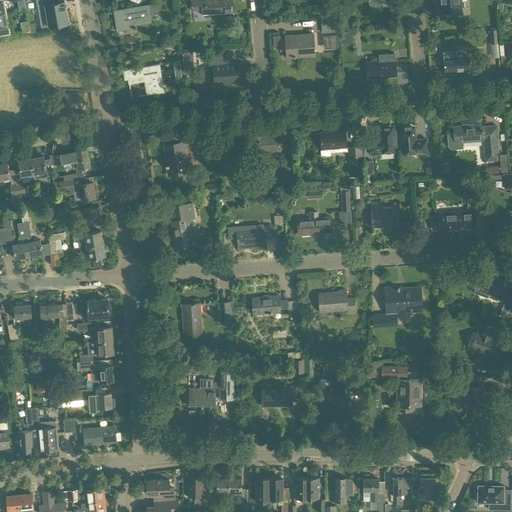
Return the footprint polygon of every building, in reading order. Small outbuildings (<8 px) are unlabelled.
[(53,0),(36,0),(41,27),(68,23),(64,1),(54,3),(53,0)] [(191,0),(192,11),(201,10),(202,15),(233,12),(232,0),(191,0)] [(369,0),(370,9),(379,8),(379,3),(391,2),(390,0),(369,0)] [(462,10),(460,0),(438,0),(440,11),(462,10)] [(156,3),(114,10),(117,31),(136,28),(136,25),(151,22),(150,15),(158,14),(156,3)] [(0,35),(10,34),(6,12),(0,13),(0,35)] [(336,14),(320,16),(321,33),(337,31),(336,14)] [(30,31),(28,21),(21,22),(22,33),(30,31)] [(497,29),(489,30),(490,44),(498,43),(497,29)] [(352,31),(338,32),(339,44),(353,43),(352,31)] [(272,34),(273,44),(281,44),(280,33),(272,34)] [(313,34),(284,36),(286,58),(287,58),(287,57),(293,56),(293,57),(295,57),(295,56),(314,55),(314,56),(313,34)] [(457,50),(443,51),(444,71),(471,69),(470,58),(457,59),(457,50)] [(195,60),(194,53),(190,53),(190,54),(183,55),(184,61),(195,60)] [(216,60),(209,60),(209,62),(210,70),(212,69),(212,70),(214,84),(238,82),(237,67),(230,68),(230,55),(216,56),(216,60)] [(395,60),(367,62),(368,78),(396,76),(395,60)] [(158,64),(122,70),(122,71),(123,71),(124,80),(127,79),(128,84),(144,81),(146,95),(162,92),(160,75),(157,75),(156,71),(159,71),(158,64)] [(64,92),(62,107),(82,109),(84,93),(75,93),(64,92)] [(454,134),(448,135),(449,146),(452,148),(463,148),(462,142),(482,140),(482,139),(483,139),(485,161),(498,160),(497,139),(498,138),(497,126),(481,127),(481,125),(473,125),(473,124),(462,125),(462,126),(453,127),(454,134)] [(401,153),(427,151),(426,139),(414,139),(413,127),(411,127),(411,126),(405,126),(405,128),(402,128),(403,132),(400,133),(401,153)] [(391,129),(391,127),(381,128),(382,138),(379,138),(379,137),(370,138),(371,155),(380,154),(380,152),(394,151),(394,148),(397,147),(396,130),(393,131),(392,129),(391,129)] [(332,132),(319,133),(321,156),(329,155),(329,152),(346,151),(345,130),(332,131),(332,132)] [(278,135),(250,137),(251,152),(279,150),(279,152),(286,151),(285,140),(278,140),(278,135)] [(214,150),(212,138),(205,139),(207,152),(214,150)] [(183,143),(164,146),(169,175),(176,174),(178,186),(190,184),(187,163),(186,163),(183,143)] [(361,146),(348,147),(351,177),(361,176),(360,171),(362,171),(361,163),(362,163),(361,146)] [(87,148),(62,153),(64,163),(69,162),(69,157),(76,156),(78,167),(76,168),(77,173),(86,172),(85,167),(90,166),(87,148)] [(62,153),(52,154),(54,164),(64,163),(62,153)] [(44,156),(31,158),(34,174),(46,171),(44,156)] [(31,158),(18,160),(21,176),(34,174),(31,158)] [(373,173),(373,161),(365,162),(365,174),(373,173)] [(7,162),(0,163),(0,179),(10,178),(7,162)] [(286,166),(280,171),(282,187),(294,186),(292,166),(286,166)] [(511,173),(502,175),(504,189),(511,188),(511,173)] [(73,180),(59,182),(60,190),(74,187),(73,180)] [(93,181),(79,183),(82,199),(96,197),(95,196),(98,195),(97,189),(94,190),(93,181)] [(23,182),(16,184),(18,195),(25,193),(23,182)] [(220,182),(205,184),(206,192),(221,190),(220,182)] [(16,184),(9,185),(11,196),(18,195),(16,184)] [(348,185),(341,185),(343,211),(350,210),(348,185)] [(438,219),(432,219),(433,229),(439,229),(439,230),(473,227),(472,213),(482,212),(480,192),(470,193),(471,210),(438,213),(438,219)] [(381,202),(370,202),(372,227),(389,226),(389,228),(399,227),(397,207),(382,208),(381,202)] [(57,203),(54,204),(56,217),(69,215),(68,207),(58,209),(57,203)] [(176,220),(171,221),(175,248),(195,245),(191,218),(195,218),(192,203),(174,206),(176,220)] [(71,212),(69,213),(70,219),(86,216),(87,223),(100,221),(97,207),(85,209),(71,212)] [(26,209),(20,210),(22,222),(29,256),(42,254),(39,240),(32,241),(28,221),(26,209)] [(331,217),(298,220),(299,235),(314,234),(314,235),(324,234),(324,233),(332,233),(331,217)] [(283,218),(274,218),(275,228),(284,227),(283,218)] [(18,243),(12,244),(15,258),(29,256),(22,222),(17,223),(20,236),(19,236),(18,243)] [(4,228),(6,243),(13,242),(10,224),(4,225),(4,228)] [(262,228),(236,230),(238,248),(264,246),(263,239),(271,238),(270,225),(262,226),(262,228)] [(84,234),(78,235),(79,242),(78,242),(79,247),(103,243),(101,231),(84,234)] [(64,232),(49,235),(50,255),(56,255),(55,240),(65,239),(64,232)] [(105,255),(103,243),(79,247),(80,253),(87,252),(88,258),(89,258),(91,267),(102,265),(101,256),(105,255)] [(486,273),(479,290),(511,302),(511,278),(505,276),(504,280),(486,273)] [(387,314),(373,315),(374,327),(389,326),(388,322),(393,321),(392,312),(396,312),(396,309),(411,308),(411,311),(417,311),(417,310),(422,310),(420,288),(399,289),(399,287),(385,288),(387,314)] [(338,292),(317,294),(319,311),(347,309),(348,313),(356,313),(354,298),(347,298),(346,290),(338,291),(338,292)] [(280,296),(252,298),(253,314),(268,313),(269,314),(271,314),(271,313),(281,312),(281,315),(288,315),(287,300),(281,301),(280,296)] [(107,299),(87,300),(89,317),(109,315),(107,299)] [(230,301),(218,302),(219,316),(223,316),(223,324),(232,323),(230,301)] [(15,305),(14,305),(15,318),(24,317),(25,325),(30,325),(30,317),(29,304),(22,305),(22,302),(15,302),(15,305)] [(46,302),(38,302),(38,312),(41,312),(42,317),(59,316),(59,323),(58,323),(59,329),(51,330),(52,337),(67,337),(65,304),(46,305),(46,302)] [(200,303),(182,304),(184,337),(202,336),(200,303)] [(98,322),(77,323),(78,330),(90,329),(91,342),(96,341),(112,340),(111,326),(98,327),(98,322)] [(476,332),(470,347),(490,354),(496,339),(490,337),(491,335),(494,328),(482,323),(479,333),(476,332)] [(14,324),(7,325),(9,340),(16,339),(14,324)] [(112,340),(96,341),(97,354),(113,353),(112,340)] [(0,356),(0,355),(0,358),(1,367),(2,367),(8,366),(7,355),(0,356)] [(80,361),(77,362),(77,371),(92,369),(93,381),(113,380),(112,365),(99,366),(99,360),(94,360),(80,361)] [(376,364),(376,377),(399,377),(399,380),(398,380),(398,411),(413,411),(413,406),(421,406),(421,380),(407,380),(407,377),(407,366),(390,366),(390,364),(376,364)] [(453,364),(453,375),(471,375),(471,364),(453,364)] [(233,374),(220,374),(220,404),(233,404),(233,374)] [(351,380),(330,380),(330,394),(340,394),(340,406),(354,406),(353,394),(359,394),(359,374),(351,374),(351,380)] [(457,377),(457,388),(465,388),(465,411),(484,411),(484,400),(483,400),(483,388),(471,388),(471,377),(457,377)] [(188,388),(188,406),(216,406),(216,388),(213,388),(213,379),(200,379),(200,388),(188,388)] [(62,406),(62,405),(62,400),(61,391),(60,380),(51,380),(52,407),(62,406)] [(262,388),(262,406),(289,406),(289,401),(295,401),(295,386),(289,386),(289,388),(262,388)] [(111,392),(98,393),(96,393),(95,388),(76,390),(77,399),(77,400),(89,399),(90,412),(97,411),(97,410),(99,409),(99,407),(112,407),(112,406),(115,406),(114,399),(111,399),(111,392)] [(61,391),(62,400),(77,399),(76,390),(69,390),(61,391)] [(0,448),(9,448),(5,406),(0,406),(0,448)] [(75,419),(64,419),(65,432),(75,432),(75,419)] [(47,421),(38,422),(41,451),(48,451),(47,442),(49,442),(48,434),(47,421)] [(49,442),(47,442),(48,451),(58,450),(56,421),(47,421),(48,434),(49,442)] [(111,426),(83,429),(85,444),(116,441),(115,431),(111,431),(111,426)] [(31,431),(19,431),(20,452),(32,451),(31,431)] [(363,478),(363,497),(371,497),(371,500),(378,500),(378,509),(384,510),(384,493),(378,493),(378,478),(370,478),(370,476),(368,474),(365,474),(364,476),(364,478),(363,478)] [(269,500),(269,477),(268,477),(268,475),(261,475),(261,477),(256,477),(256,491),(249,491),(249,505),(257,505),(257,500),(269,500)] [(189,478),(189,496),(195,496),(195,507),(206,507),(207,500),(209,500),(209,488),(203,488),(203,478),(195,478),(194,476),(191,476),(190,478),(189,478)] [(209,482),(209,488),(209,500),(209,508),(215,508),(215,494),(224,494),(224,498),(229,498),(229,497),(229,477),(217,478),(217,482),(209,482)] [(241,477),(229,477),(229,497),(243,496),(243,508),(249,508),(249,488),(242,488),(241,477)] [(282,477),(269,477),(269,500),(270,500),(270,498),(277,498),(277,505),(289,504),(289,491),(282,491),(282,477)] [(295,477),(295,502),(307,502),(307,497),(307,477),(295,477)] [(307,497),(319,497),(319,477),(307,477),(307,497)] [(334,477),(334,494),(334,503),(346,503),(346,494),(353,494),(353,492),(358,492),(357,479),(347,479),(347,477),(334,477)] [(404,478),(391,478),(391,493),(393,493),(393,505),(402,505),(403,501),(400,501),(400,493),(404,493),(404,478)] [(417,487),(417,497),(432,497),(432,489),(435,489),(435,478),(419,478),(420,487),(417,487)] [(162,494),(162,500),(174,499),(174,488),(169,488),(169,480),(160,480),(155,480),(147,480),(147,494),(162,494)] [(511,510),(511,490),(504,490),(504,486),(478,485),(478,492),(476,492),(476,500),(477,500),(477,502),(489,502),(489,509),(511,510)] [(103,487),(87,488),(88,501),(104,499),(103,487)] [(67,491),(61,491),(61,498),(68,497),(68,499),(78,498),(79,498),(78,489),(67,490),(67,491)] [(44,505),(39,506),(39,511),(71,511),(66,511),(65,503),(53,504),(52,491),(43,492),(44,505)] [(19,494),(20,511),(39,511),(39,510),(34,510),(32,493),(19,494)] [(20,511),(19,494),(7,495),(8,511),(20,511)] [(68,497),(61,498),(61,499),(68,498),(68,501),(72,500),(73,507),(78,506),(78,498),(68,499),(68,497)] [(104,499),(88,501),(81,501),(82,508),(89,507),(89,511),(101,511),(105,511),(104,499)] [(175,506),(174,499),(162,500),(162,506),(147,506),(147,511),(169,511),(170,506),(175,506)]
